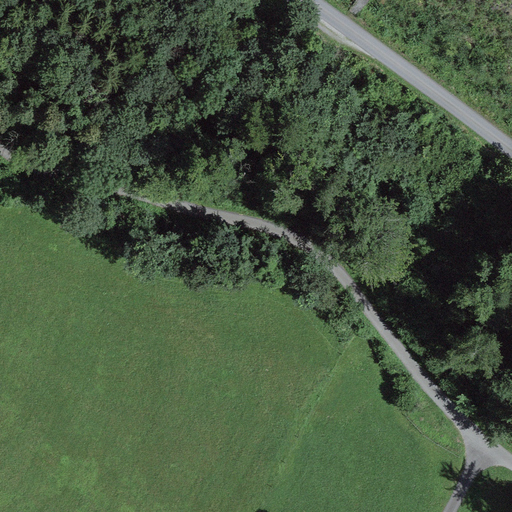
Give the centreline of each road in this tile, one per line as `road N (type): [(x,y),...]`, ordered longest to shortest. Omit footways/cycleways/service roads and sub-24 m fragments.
road 1 (unclassified): [(511,462),(484,444),(332,232),(183,151),(68,126),(0,68)]
road 2 (unclassified): [(511,169),(283,0)]
